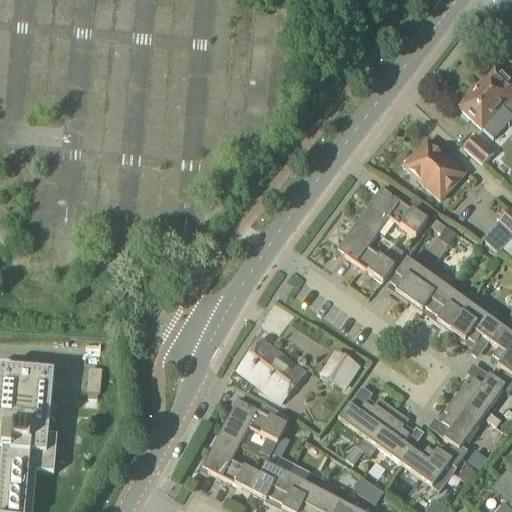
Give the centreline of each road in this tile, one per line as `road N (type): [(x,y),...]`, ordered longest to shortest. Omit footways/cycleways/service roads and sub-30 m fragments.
road 1 (residential): [(272,250),(459,0)]
road 2 (residential): [(272,250),(440,372),(420,400),(376,368)]
road 3 (residential): [(134,495),(206,353),(272,250)]
road 4 (unknown): [(399,106),(511,203)]
